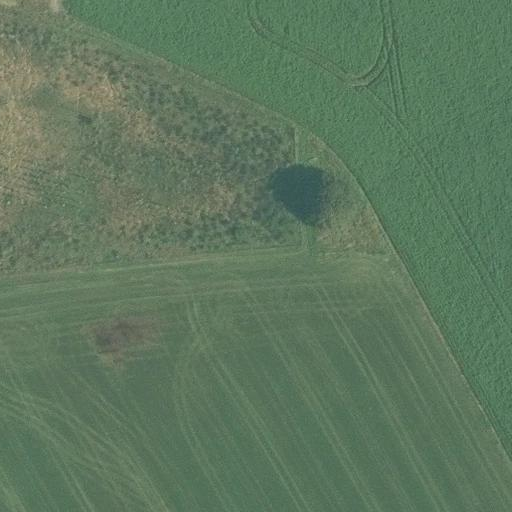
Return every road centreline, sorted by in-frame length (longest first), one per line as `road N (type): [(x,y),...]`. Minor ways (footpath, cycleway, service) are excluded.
road 1 (track): [(304,251),(395,239),(511,442)]
road 2 (track): [(0,293),(304,251)]
